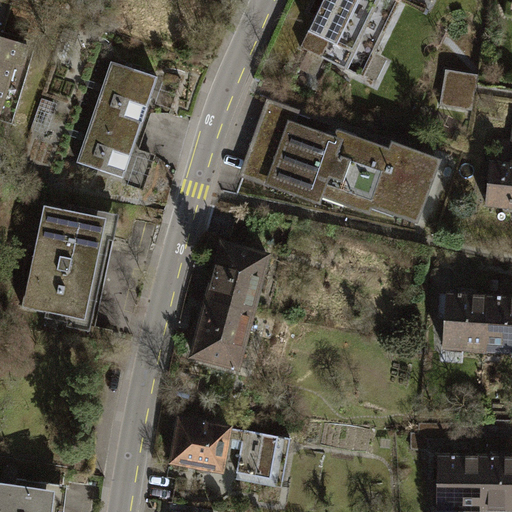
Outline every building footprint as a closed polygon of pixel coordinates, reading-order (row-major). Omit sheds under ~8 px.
[(325,0),(302,47),(365,77),(402,0),(325,0)] [(24,47),(0,40),(0,114),(6,116),(24,47)] [(87,105),(149,125),(156,102),(185,112),(198,73),(182,68),(178,80),(165,76),(163,83),(101,62),(87,105)] [(439,93),(465,97),(469,71),(443,67),(439,93)] [(327,198),(347,142),(298,125),(302,114),(272,103),(245,177),(324,206),(327,198)] [(149,125),(87,105),(68,161),(143,186),(140,196),(160,202),(173,163),(140,152),(149,125)] [(511,210),(511,126),(510,163),(490,162),(487,209),(511,210)] [(347,142),(327,198),(373,215),(375,209),(422,226),(446,161),(392,141),(389,150),(350,135),(347,142)] [(121,223),(50,207),(27,317),(97,332),(121,223)] [(224,232),(209,292),(265,306),(281,247),(224,232)] [(209,292),(194,352),(250,366),(265,306),(209,292)] [(483,354),(487,296),(447,293),(443,351),(483,354)] [(511,355),(511,297),(487,296),(483,354),(511,355)] [(172,463),(225,472),(231,440),(233,428),(180,419),(172,463)] [(447,419),(416,419),(415,428),(409,428),(408,444),(424,444),(424,433),(447,434),(447,419)] [(291,438),(233,428),(231,440),(243,443),(238,473),(284,481),(291,438)] [(475,511),(478,452),(436,450),(433,511),(475,511)] [(511,511),(511,453),(478,452),(475,511),(511,511)] [(48,511),(51,489),(0,482),(0,511),(48,511)]
